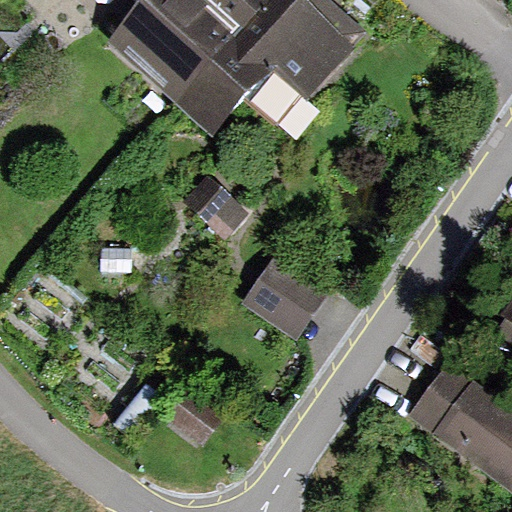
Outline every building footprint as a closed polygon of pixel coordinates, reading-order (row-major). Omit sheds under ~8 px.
[(142,0),(149,5),(110,48),(211,138),(273,71),(307,103),(369,35),(333,0),(142,0)] [(183,203),(227,241),(253,212),(209,174),(183,203)] [(245,307),(297,343),(327,301),(274,264),(245,307)] [(511,423),(447,376),(412,424),(511,497),(511,423)] [(224,424),(185,394),(164,421),(204,451),(224,424)]
